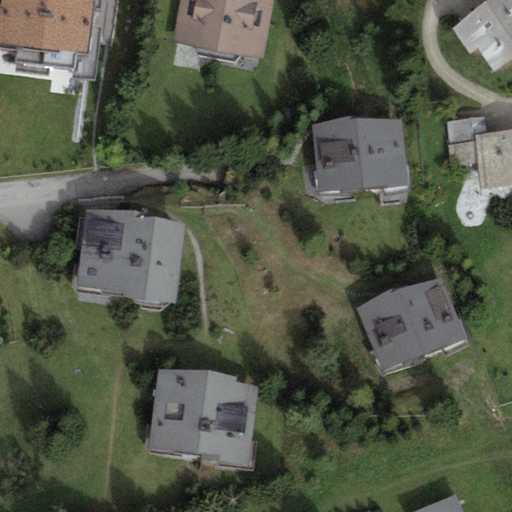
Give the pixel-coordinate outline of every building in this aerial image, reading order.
[(0,0),(0,46),(88,56),(93,0),(0,0)] [(265,5),(237,0),(179,0),(170,50),(254,65),(265,5)] [(511,0),(498,0),(444,39),(460,62),(469,55),(484,76),(511,55),(511,0)] [(308,134),(314,199),(390,192),(384,126),(308,134)] [(511,142),(468,147),(472,194),(511,190),(511,142)] [(144,229),(76,222),(69,296),(129,302),(128,309),(162,313),(169,238),(143,235),(144,229)] [(380,374),(450,348),(428,290),(358,316),(380,374)] [(218,388),(151,381),(143,454),(203,460),(202,468),(236,471),(244,397),(218,394),(218,388)]
